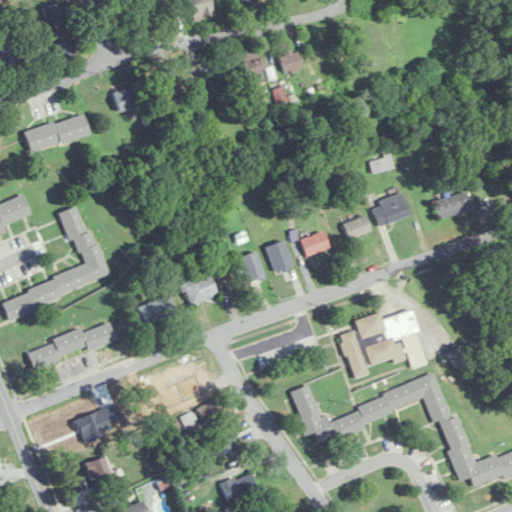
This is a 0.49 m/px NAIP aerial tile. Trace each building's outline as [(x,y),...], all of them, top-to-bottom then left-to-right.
[(188,0),(193,21),(213,16),(209,0),(188,0)] [(69,21),(63,1),(42,7),(48,27),(69,21)] [(20,66),(11,39),(0,42),(0,69),(1,72),(20,66)] [(57,62),(76,58),(73,41),(54,44),(57,62)] [(258,100),(253,80),(261,78),(254,49),(234,54),(245,103),(258,100)] [(297,49),(280,53),(284,72),(302,68),(297,49)] [(159,101),(178,100),(177,73),(158,74),(159,101)] [(286,107),(284,87),(272,88),(275,109),(286,107)] [(113,93),(118,111),(136,107),(131,88),(113,93)] [(24,132),(31,153),(89,135),(83,114),(24,132)] [(383,158),(369,162),(373,174),(394,167),(388,150),(381,152),(383,158)] [(439,220),(472,210),(466,191),(434,201),(439,220)] [(379,227),(409,216),(401,193),(371,204),(379,227)] [(0,234),(6,232),(3,225),(31,215),(24,195),(0,203),(0,234)] [(110,280),(92,230),(85,232),(76,206),(61,212),(81,270),(0,299),(7,316),(110,280)] [(371,231),(364,215),(342,225),(349,241),(371,231)] [(328,250),(324,233),(301,238),(305,255),(328,250)] [(265,247),(276,274),(294,267),(283,240),(265,247)] [(238,258),(247,283),(265,277),(256,251),(238,258)] [(181,285),(191,306),(217,294),(207,273),(181,285)] [(174,314),(168,296),(137,307),(144,325),(174,314)] [(353,380),(368,376),(366,367),(403,356),(397,338),(418,332),(412,311),(381,319),(379,313),(354,320),(357,331),(340,335),(353,380)] [(116,342),(109,322),(26,350),(33,370),(116,342)] [(447,355),(456,367),(467,359),(458,347),(447,355)] [(511,450),(475,464),(457,416),(450,419),(435,377),(327,417),(326,415),(320,417),(308,385),(292,391),(312,445),(336,436),(336,435),(424,403),(432,424),(438,422),(462,487),(469,485),(471,490),(511,475),(511,450)] [(181,416),(187,430),(221,414),(215,401),(181,416)] [(210,437),(216,456),(237,451),(231,431),(210,437)] [(227,502),(257,490),(250,473),(220,484),(227,502)] [(145,511),(143,502),(116,511),(145,511)]
